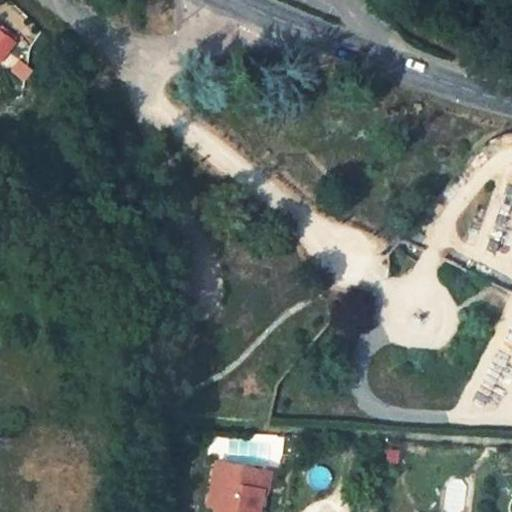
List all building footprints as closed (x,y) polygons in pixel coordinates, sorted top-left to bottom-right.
[(0,62),(15,45),(0,31),(0,62)] [(171,440),(186,441),(188,427),(172,425),(171,440)] [(216,462),(207,461),(203,486),(212,487),(216,462)] [(254,468),(216,462),(212,487),(208,511),(255,511),(259,488),(252,487),(254,468)] [(262,469),(254,468),(252,487),(259,488),(262,469)]
